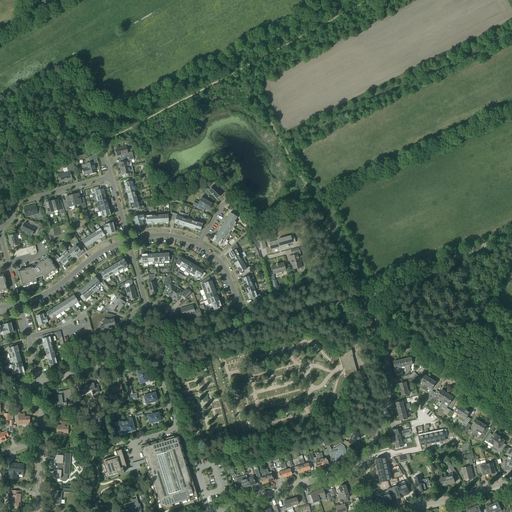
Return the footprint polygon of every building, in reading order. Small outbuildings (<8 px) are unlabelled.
[(128,153),(126,147),(115,150),(117,156),(124,154),(125,157),(132,156),(133,155),(132,152),(128,153)] [(89,175),(96,173),(94,163),(98,162),(96,155),(88,158),(90,163),(86,164),(87,168),(82,169),(84,175),(89,174),(89,175)] [(124,162),(119,163),(120,169),(132,166),(132,165),(131,162),(130,162),(130,160),(133,159),(132,156),(125,157),(123,158),(124,162)] [(60,182),(72,179),(70,173),(75,172),(73,164),(66,167),(68,172),(58,174),(60,182)] [(134,175),(133,172),(132,166),(120,169),(122,175),(127,174),(128,177),(134,175)] [(222,194),(213,186),(209,191),(206,188),(204,191),(209,196),(211,194),(217,199),(222,194)] [(99,190),(98,187),(92,189),(92,192),(94,192),(96,197),(105,194),(103,189),(104,189),(99,190)] [(81,200),(80,199),(79,194),(72,196),(75,206),(80,204),(81,206),(84,208),(86,207),(84,199),(81,200)] [(75,206),(72,196),(72,195),(65,197),(67,204),(64,205),(66,211),(69,210),(68,207),(75,206)] [(212,204),(207,201),(208,199),(203,196),(199,203),(196,201),(193,206),(201,210),(202,207),(208,211),(212,204)] [(59,207),(57,200),(51,202),(51,201),(54,211),(58,210),(59,214),(65,213),(63,206),(59,207)] [(45,217),(51,215),(50,212),(54,211),(51,201),(45,203),(46,209),(43,210),(45,217)] [(142,206),(141,201),(138,202),(130,204),(131,210),(136,208),(137,211),(144,209),(144,206),(142,206)] [(37,210),(35,205),(24,208),(26,217),(36,214),(37,219),(43,217),(41,209),(37,210)] [(111,215),(109,210),(101,212),(100,212),(101,216),(102,216),(103,217),(99,218),(100,221),(107,219),(106,216),(111,215)] [(179,215),(171,213),(171,217),(175,219),(174,224),(174,223),(179,225),(182,217),(183,214),(179,213),(179,215)] [(224,241),(236,223),(234,222),(237,217),(230,213),(216,236),(215,236),(212,240),(219,245),(222,240),(224,241)] [(184,227),(187,219),(188,215),(183,214),(182,217),(179,225),(184,227)] [(146,216),(146,215),(141,216),(141,215),(133,217),(136,227),(143,225),(143,224),(147,223),(147,224),(152,224),(168,223),(169,223),(168,215),(146,216)] [(192,221),(190,228),(195,230),(194,230),(195,230),(197,222),(197,221),(198,220),(193,218),(192,221)] [(203,223),(197,221),(197,222),(195,230),(200,232),(203,223)] [(32,227),(25,223),(21,230),(24,232),(24,233),(31,237),(34,230),(38,232),(40,227),(34,223),(32,227)] [(104,235),(105,235),(108,234),(115,232),(113,223),(105,225),(106,226),(103,226),(104,229),(101,229),(104,235)] [(105,236),(104,235),(101,229),(100,229),(96,232),(100,239),(105,236)] [(95,242),(100,239),(96,232),(91,235),(95,242)] [(19,245),(16,234),(8,236),(11,247),(17,245),(18,249),(21,248),(20,244),(19,245)] [(91,244),(95,242),(91,235),(86,238),(91,244)] [(291,237),(290,236),(277,240),(278,241),(269,243),(270,247),(271,249),(273,249),(277,248),(277,247),(284,245),(285,248),(291,246),(290,243),(295,242),(294,237),(291,237)] [(231,246),(238,239),(235,237),(229,243),(231,246)] [(86,248),(87,248),(86,247),(91,244),(86,238),(82,241),(86,248)] [(259,250),(265,248),(263,240),(257,242),(259,250)] [(75,245),(71,248),(76,255),(81,251),(81,252),(81,251),(79,249),(81,247),(77,242),(75,244),(75,245)] [(231,259),(240,254),(241,254),(235,244),(230,248),(233,252),(228,254),(231,259)] [(35,246),(24,249),(25,254),(29,253),(30,254),(30,255),(31,255),(32,255),(33,255),(35,255),(35,254),(36,254),(36,253),(37,253),(37,252),(37,251),(35,246)] [(72,258),(76,255),(71,248),(67,252),(72,258)] [(299,252),(298,249),(295,250),(291,251),(291,254),(293,254),(293,256),(289,257),(292,270),(302,267),(298,255),(299,255),(299,252)] [(67,252),(66,251),(62,254),(63,255),(68,262),(68,261),(72,258),(67,252)] [(169,256),(169,253),(168,253),(169,253),(163,254),(164,262),(169,261),(169,263),(172,263),(173,256),(169,256)] [(148,263),(147,254),(142,255),(142,256),(139,257),(139,263),(144,263),(144,264),(148,264),(148,263)] [(234,264),(244,258),(241,254),(240,254),(231,259),(232,259),(234,264)] [(60,258),(57,255),(54,258),(58,264),(61,261),(64,265),(68,262),(63,255),(60,258)] [(58,270),(48,257),(36,266),(35,265),(34,265),(33,265),(33,266),(33,267),(18,271),(22,287),(37,283),(36,279),(43,276),(45,279),(58,270)] [(181,267),(185,260),(180,257),(181,257),(180,257),(176,264),(181,267)] [(237,268),(245,264),(246,263),(244,258),(234,264),(237,268)] [(125,261),(124,259),(119,262),(123,269),(124,270),(127,268),(126,267),(130,265),(127,259),(125,261)] [(185,269),(189,262),(185,260),(181,267),(185,269)] [(118,272),(123,269),(119,262),(114,265),(118,272)] [(189,274),(190,273),(194,265),(189,262),(185,269),(186,269),(184,271),(189,274)] [(285,271),(283,263),(279,264),(278,264),(276,265),(271,266),(273,274),(277,273),(277,275),(278,275),(279,275),(281,275),(282,273),(281,272),(285,271)] [(246,269),(246,268),(247,267),(245,264),(237,268),(239,273),(244,271),(245,274),(251,271),(249,267),(246,269)] [(114,275),(118,272),(114,265),(110,268),(114,275)] [(194,276),(199,268),(194,265),(190,273),(194,276)] [(109,277),(114,275),(110,268),(105,270),(109,277)] [(203,271),(199,268),(194,276),(197,278),(198,277),(202,279),(205,274),(203,272),(204,271),(203,271)] [(109,277),(105,270),(100,273),(104,280),(106,279),(106,280),(110,278),(109,277)] [(254,280),(253,277),(252,275),(251,271),(245,274),(247,277),(241,279),(242,279),(243,284),(254,280)] [(0,293),(8,291),(4,275),(0,276),(0,293)] [(154,282),(153,278),(155,278),(155,275),(149,275),(148,276),(149,279),(150,283),(148,284),(151,295),(152,294),(152,295),(153,294),(157,293),(154,282)] [(210,281),(209,278),(208,277),(209,276),(201,282),(201,283),(201,282),(202,284),(201,285),(203,290),(205,289),(213,286),(211,281),(212,281),(210,281)] [(99,281),(95,277),(91,281),(97,287),(96,287),(97,288),(100,285),(100,284),(101,284),(103,286),(105,284),(101,279),(99,281)] [(173,286),(170,284),(171,282),(170,280),(170,279),(168,278),(164,277),(162,285),(165,286),(168,287),(164,293),(167,295),(167,296),(169,297),(170,296),(171,297),(177,287),(175,285),(173,286)] [(133,287),(132,283),(131,280),(125,282),(126,284),(129,284),(130,287),(125,289),(127,296),(129,295),(131,300),(136,298),(133,287)] [(245,289),(256,285),(254,280),(243,284),(245,289)] [(92,291),(96,287),(97,287),(91,281),(87,284),(92,291)] [(90,296),(94,293),(92,291),(87,284),(83,288),(88,294),(89,295),(90,296)] [(247,294),(258,290),(256,285),(245,289),(247,294)] [(205,295),(208,294),(215,291),(213,286),(205,289),(203,290),(205,295)] [(183,292),(180,290),(180,288),(177,287),(171,297),(172,298),(172,299),(174,300),(175,299),(178,301),(181,296),(183,297),(186,299),(192,294),(189,291),(188,290),(186,290),(184,290),(183,292)] [(88,294),(83,288),(79,291),(82,295),(80,297),(84,302),(86,300),(84,297),(85,296),(86,297),(89,295),(88,294)] [(261,299),(260,295),(258,290),(247,294),(249,299),(253,298),(255,301),(261,299)] [(207,300),(217,296),(215,291),(208,294),(205,295),(207,300)] [(111,301),(113,302),(121,308),(125,303),(121,300),(123,297),(117,292),(114,295),(115,296),(111,301)] [(72,306),(78,302),(74,295),(68,299),(72,306)] [(219,301),(217,296),(207,300),(208,305),(210,304),(219,301)] [(67,309),(72,306),(68,299),(63,303),(67,309)] [(220,310),(219,307),(221,306),(219,301),(210,304),(212,308),(213,308),(214,312),(220,310)] [(118,313),(121,308),(113,302),(111,306),(107,303),(104,308),(102,306),(98,311),(107,314),(109,311),(111,312),(112,310),(118,313)] [(61,313),(67,309),(63,303),(57,306),(61,313)] [(56,317),(61,313),(57,306),(51,310),(56,317)] [(192,306),(181,309),(183,317),(192,314),(193,318),(201,316),(199,309),(194,310),(192,306)] [(51,320),(56,317),(51,310),(46,313),(47,314),(46,314),(47,320),(50,319),(51,320)] [(48,322),(47,320),(46,314),(43,315),(43,314),(36,316),(38,326),(46,324),(46,323),(48,322)] [(115,325),(114,319),(107,321),(107,320),(103,321),(104,325),(100,327),(102,332),(108,330),(108,328),(115,325)] [(6,334),(14,332),(11,323),(4,325),(1,326),(3,332),(3,334),(6,333),(6,334)] [(53,342),(54,342),(52,333),(46,335),(47,338),(42,339),(43,344),(53,342)] [(355,369),(351,356),(353,355),(351,350),(339,353),(343,370),(344,369),(345,371),(347,380),(357,377),(355,369)] [(60,366),(58,357),(48,360),(49,365),(51,365),(52,368),(60,366)] [(409,371),(406,359),(400,361),(401,367),(405,366),(406,372),(409,371)] [(400,361),(394,362),(395,369),(399,368),(400,373),(397,374),(397,377),(403,376),(401,367),(400,361)] [(142,370),(137,371),(139,378),(138,378),(140,384),(144,383),(144,382),(148,381),(147,377),(148,377),(147,372),(145,372),(145,370),(142,371),(142,370)] [(425,377),(421,375),(418,379),(425,384),(422,389),(424,390),(431,379),(425,376),(425,377)] [(118,398),(117,394),(123,392),(121,386),(122,386),(120,378),(117,379),(119,385),(110,388),(112,395),(113,395),(114,399),(118,398)] [(431,390),(436,383),(431,379),(424,390),(425,391),(426,391),(428,388),(431,390)] [(95,390),(93,383),(85,385),(85,386),(81,386),(82,390),(85,389),(86,392),(95,390)] [(66,409),(65,405),(67,405),(66,398),(71,397),(70,390),(67,391),(62,392),(57,392),(58,403),(57,403),(57,407),(58,407),(58,410),(66,409)] [(447,394),(442,390),(440,393),(437,390),(435,393),(432,398),(429,403),(432,405),(435,400),(437,397),(443,401),(447,394)] [(149,395),(142,397),(143,402),(146,401),(147,404),(150,403),(151,404),(155,403),(155,402),(157,401),(156,399),(158,398),(157,394),(150,395),(149,395)] [(449,404),(453,398),(447,394),(443,401),(442,404),(441,404),(439,406),(445,410),(443,413),(446,415),(450,410),(447,408),(449,404)] [(460,415),(464,409),(458,405),(454,412),(460,415)] [(134,414),(132,406),(129,407),(131,415),(134,414),(135,418),(143,416),(142,412),(134,414)] [(399,415),(406,413),(405,410),(410,408),(410,406),(398,409),(399,415)] [(470,420),(467,417),(470,412),(464,409),(460,415),(458,418),(456,421),(458,422),(460,420),(464,422),(461,427),(464,429),(466,427),(470,420)] [(401,421),(407,419),(406,415),(412,414),(411,412),(406,413),(399,415),(401,421)] [(153,414),(147,416),(148,420),(149,420),(150,424),(154,423),(154,424),(159,423),(159,421),(161,421),(160,418),(161,418),(160,413),(153,415),(153,414)] [(24,417),(24,415),(18,415),(18,425),(29,425),(29,417),(24,417)] [(135,431),(133,425),(131,418),(127,419),(128,422),(124,423),(127,434),(132,433),(132,432),(135,431)] [(474,434),(481,423),(476,420),(472,425),(475,427),(474,429),(472,432),(474,434)] [(119,435),(120,435),(123,434),(123,436),(127,434),(124,423),(120,424),(120,421),(116,422),(119,435)] [(72,429),(72,424),(68,424),(68,422),(61,422),(61,426),(57,426),(57,433),(68,434),(68,429),(72,429)] [(482,433),(483,432),(486,426),(481,423),(474,434),(473,435),(476,437),(479,432),(481,434),(479,438),(481,439),(485,434),(482,433)] [(465,434),(471,425),(468,424),(463,432),(465,434)] [(359,428),(355,426),(353,426),(351,431),(354,432),(349,443),(356,446),(361,434),(357,432),(359,428)] [(406,436),(410,435),(409,432),(393,437),(394,442),(401,441),(400,437),(406,436)] [(500,436),(495,433),(493,435),(490,433),(485,440),(488,442),(489,442),(494,445),(494,446),(500,436)] [(174,438),(174,437),(174,436),(165,439),(166,441),(164,441),(163,439),(140,446),(144,460),(136,463),(132,464),(133,467),(127,469),(126,467),(121,450),(115,452),(117,456),(102,460),(106,472),(104,473),(105,479),(118,475),(118,474),(121,473),(121,474),(124,473),(140,468),(139,464),(145,462),(146,464),(148,463),(148,466),(146,467),(148,471),(150,471),(151,473),(149,474),(150,479),(152,478),(153,481),(151,481),(152,486),(154,486),(155,488),(153,489),(155,494),(157,493),(158,496),(156,496),(157,501),(159,501),(160,503),(158,504),(159,509),(164,507),(164,509),(172,507),(172,505),(174,504),(175,506),(198,499),(193,483),(190,474),(188,475),(187,472),(189,471),(188,467),(186,467),(185,465),(187,464),(186,459),(184,460),(183,457),(185,456),(183,452),(181,452),(180,450),(182,449),(181,444),(179,445),(178,442),(180,442),(179,437),(174,438)] [(501,452),(506,445),(503,443),(505,441),(500,437),(500,436),(494,446),(494,445),(493,446),(498,450),(501,452)] [(407,441),(407,439),(401,441),(394,442),(396,448),(402,447),(402,443),(407,441)] [(347,454),(343,448),(344,447),(342,445),(336,447),(337,448),(331,450),(329,446),(326,447),(327,448),(327,449),(329,455),(332,453),(336,460),(347,454)] [(320,453),(320,452),(318,453),(322,466),(328,464),(326,457),(323,458),(321,453),(320,453)] [(312,465),(315,464),(316,467),(322,466),(318,453),(316,453),(316,454),(315,455),(316,457),(313,458),(312,455),(309,456),(312,465)] [(65,454),(64,454),(63,454),(63,456),(57,455),(56,463),(58,464),(58,470),(55,470),(54,477),(60,477),(60,479),(61,479),(61,480),(61,481),(62,482),(63,482),(64,482),(65,482),(66,481),(67,480),(67,479),(68,475),(69,475),(70,454),(65,454)] [(473,464),(470,454),(464,456),(465,460),(468,459),(470,465),(473,464)] [(399,463),(410,460),(409,455),(397,457),(399,463)] [(384,457),(375,459),(376,465),(386,463),(384,457)] [(303,459),(300,459),(304,471),(310,469),(308,463),(304,464),(303,459)] [(498,469),(496,460),(492,461),(492,462),(487,463),(486,463),(490,474),(496,473),(495,470),(498,469)] [(9,479),(14,479),(16,480),(17,475),(18,475),(19,475),(23,475),(23,473),(24,473),(24,470),(23,470),(24,465),(10,463),(9,474),(9,479)] [(490,474),(486,463),(481,465),(480,464),(477,465),(479,473),(482,473),(483,475),(489,474),(489,475),(490,474)] [(286,470),(284,464),(282,465),(286,477),(292,475),(290,469),(286,470)] [(465,480),(472,478),(470,471),(472,471),(471,466),(462,469),(465,480)] [(437,469),(433,470),(435,477),(438,476),(439,480),(439,479),(441,487),(448,485),(446,477),(445,475),(442,476),(442,474),(438,475),(437,469)] [(269,475),(267,470),(264,471),(268,482),(274,481),(272,474),(269,475)] [(448,485),(455,483),(453,476),(452,473),(449,474),(449,476),(446,477),(448,485)] [(389,474),(379,476),(380,482),(390,479),(389,474)] [(249,486),(246,475),(235,479),(238,486),(242,485),(243,488),(249,486)] [(247,477),(246,475),(249,486),(255,484),(253,477),(253,475),(247,477)] [(423,483),(422,481),(421,477),(414,479),(416,485),(418,485),(420,492),(426,491),(426,488),(430,487),(429,482),(423,483)] [(408,482),(399,486),(402,496),(408,494),(406,489),(410,488),(408,482)] [(339,489),(337,490),(338,494),(347,492),(345,485),(339,487),(339,489)] [(399,486),(390,489),(392,494),(395,493),(396,498),(402,496),(399,486)] [(319,501),(323,500),(322,497),(325,496),(323,489),(316,491),(318,498),(319,501)] [(388,493),(382,495),(386,506),(392,504),(389,495),(392,494),(390,489),(387,490),(388,493)] [(11,506),(18,506),(19,503),(20,503),(21,494),(18,494),(19,491),(8,490),(7,502),(5,502),(4,508),(10,508),(11,506)] [(61,504),(62,492),(53,491),(52,497),(53,498),(53,503),(61,504)] [(313,503),(319,501),(318,498),(316,491),(310,494),(310,495),(307,496),(309,504),(313,503)] [(347,492),(338,494),(339,496),(338,496),(341,504),(348,501),(347,498),(349,498),(347,492)] [(382,495),(373,498),(375,504),(378,503),(380,508),(386,506),(382,495)] [(132,501),(133,504),(132,504),(133,506),(128,508),(127,506),(124,506),(125,509),(124,509),(124,511),(141,511),(142,510),(140,504),(139,504),(137,496),(136,496),(137,499),(132,501)] [(292,506),(298,504),(296,498),(290,500),(292,506)] [(285,507),(282,508),(283,511),(287,511),(293,509),(292,506),(290,500),(283,502),(285,507)] [(498,502),(498,501),(493,503),(494,504),(492,505),(494,511),(500,511),(502,511),(501,511),(505,511),(504,508),(501,509),(498,502)]
